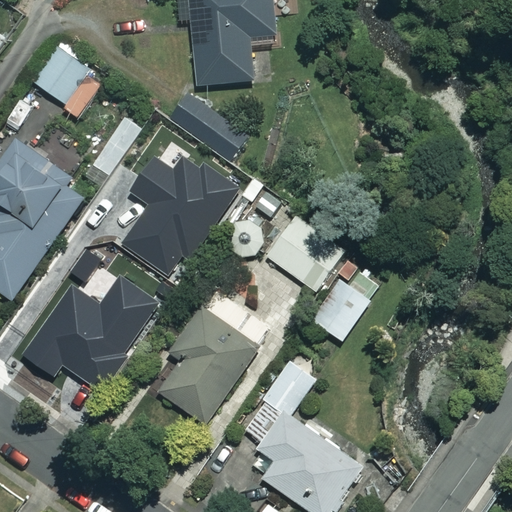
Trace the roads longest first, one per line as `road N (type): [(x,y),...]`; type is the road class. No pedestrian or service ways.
road 1 (residential): [(0,420),(129,511)]
road 2 (residential): [(511,407),(437,511)]
